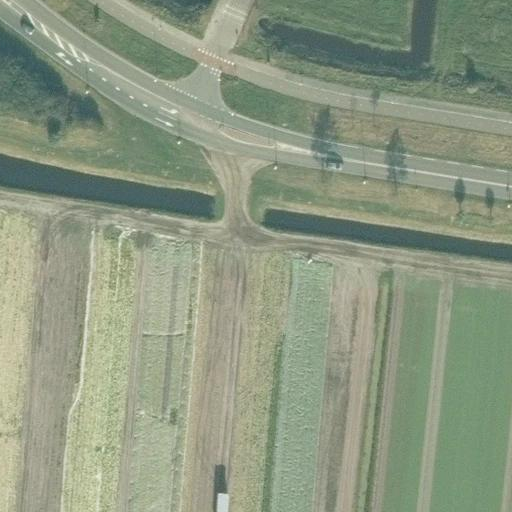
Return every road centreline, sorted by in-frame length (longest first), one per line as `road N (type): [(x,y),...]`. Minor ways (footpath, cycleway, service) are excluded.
road 1 (tertiary): [(0,7),(133,104),(187,131)]
road 2 (tertiary): [(199,107),(24,0)]
road 3 (tertiary): [(322,155),(511,185)]
road 4 (tertiary): [(187,131),(267,154),(322,155)]
road 5 (tertiary): [(322,155),(199,107)]
